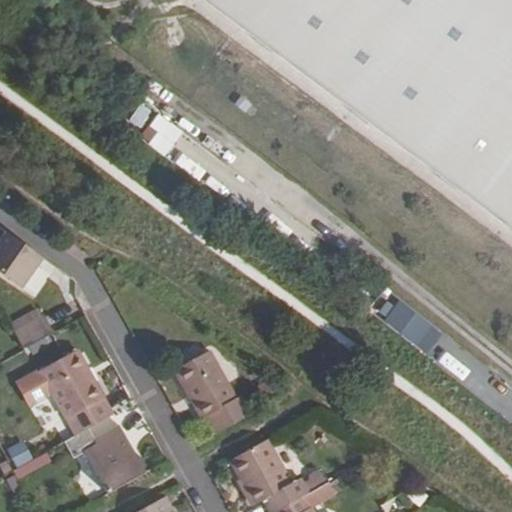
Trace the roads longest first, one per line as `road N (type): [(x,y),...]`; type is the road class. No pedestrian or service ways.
road 1 (residential): [(214,511),(82,280),(0,222)]
road 2 (unknown): [(511,369),(244,172)]
